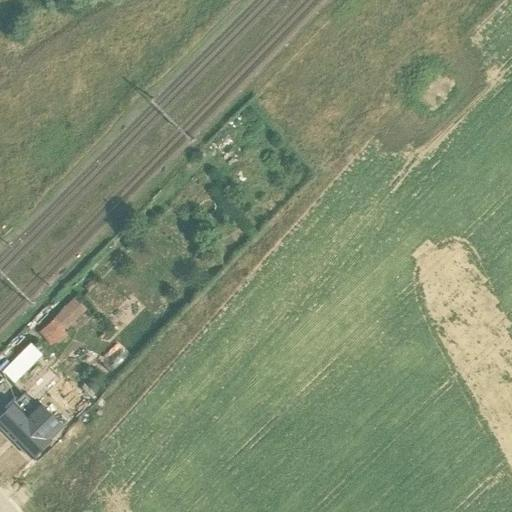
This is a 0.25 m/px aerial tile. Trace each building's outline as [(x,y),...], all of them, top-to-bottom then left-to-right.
[(106,377),(162,326),(143,306),(106,341),(101,335),(83,352),(106,377)] [(67,335),(66,333),(63,331),(65,329),(60,323),(55,318),(39,332),(51,345),(55,341),(57,344),(67,335)] [(4,375),(12,383),(42,355),(33,346),(4,375),(4,376),(4,375)] [(74,413),(94,395),(82,382),(62,400),(74,413)] [(23,393),(13,403),(12,402),(0,414),(0,427),(30,458),(61,427),(36,402),(34,404),(23,393)]
